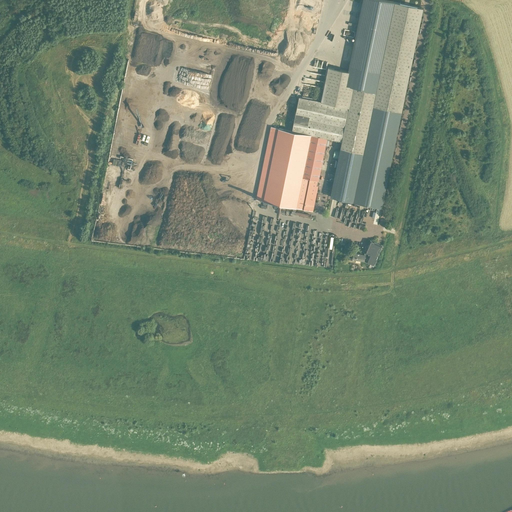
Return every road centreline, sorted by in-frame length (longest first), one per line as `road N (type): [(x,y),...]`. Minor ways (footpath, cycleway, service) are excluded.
road 1 (track): [(511,239),(392,269),(313,274),(0,232)]
road 2 (track): [(392,269),(442,11),(435,0)]
